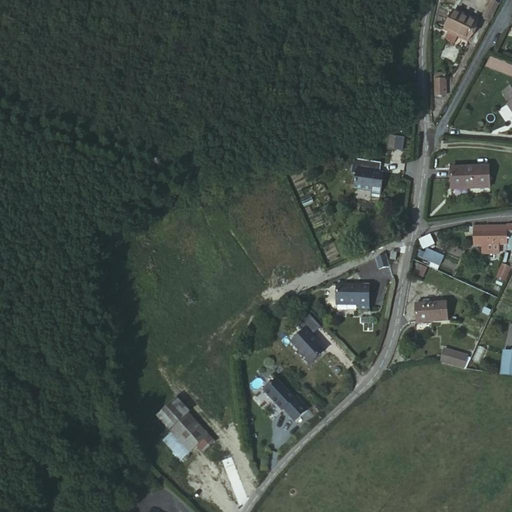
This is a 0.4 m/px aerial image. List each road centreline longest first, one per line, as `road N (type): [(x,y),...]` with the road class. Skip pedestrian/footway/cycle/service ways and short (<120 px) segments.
road 1 (residential): [(242,511),(386,353),(411,232)]
road 2 (residential): [(423,145),(439,130),(510,0)]
road 3 (residential): [(423,145),(422,40),(430,0)]
